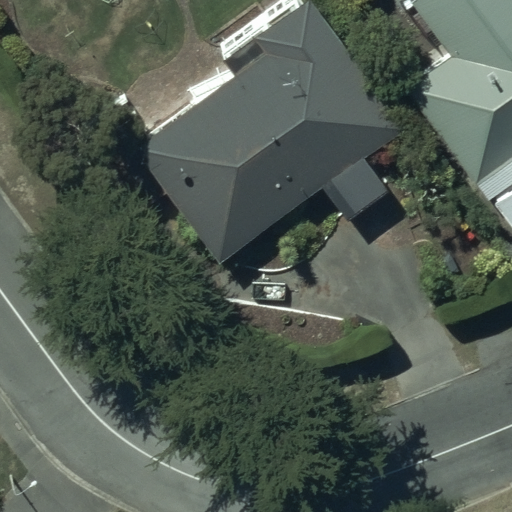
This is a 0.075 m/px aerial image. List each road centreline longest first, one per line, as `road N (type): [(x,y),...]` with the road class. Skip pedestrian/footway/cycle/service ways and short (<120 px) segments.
road 1 (residential): [(0,288),(116,434),(244,507)]
road 2 (residential): [(511,418),(333,489),(244,507)]
